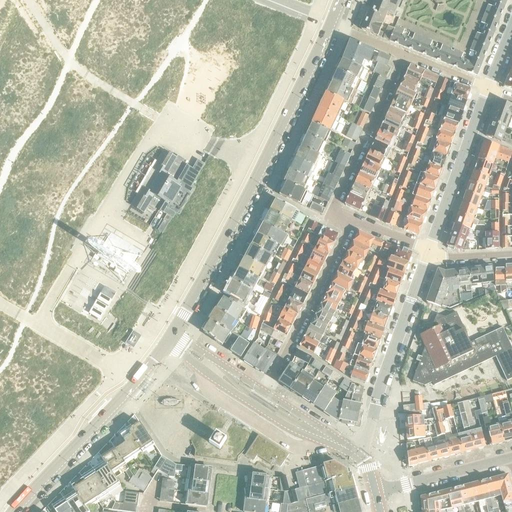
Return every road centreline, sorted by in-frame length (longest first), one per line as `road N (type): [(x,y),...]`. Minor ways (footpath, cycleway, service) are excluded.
road 1 (tertiary): [(170,338),(331,24)]
road 2 (tertiary): [(11,511),(170,338)]
road 3 (residential): [(356,455),(426,253)]
road 4 (residential): [(260,390),(352,222)]
road 5 (residential): [(426,253),(488,90)]
road 6 (residential): [(334,215),(403,55)]
road 7 (residential): [(206,372),(211,394),(292,448),(324,442)]
road 8 (residential): [(374,491),(511,457)]
road 9 (tertiary): [(206,372),(324,442)]
